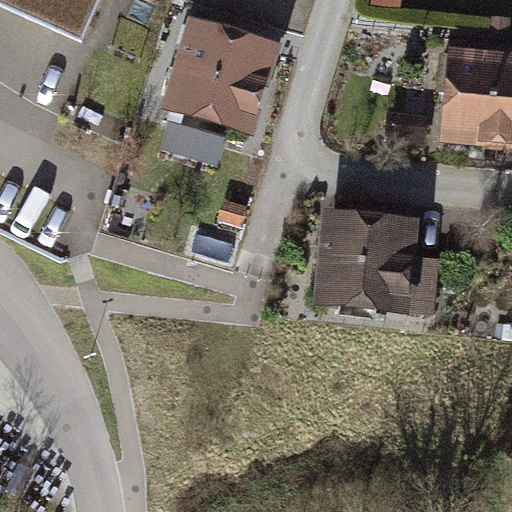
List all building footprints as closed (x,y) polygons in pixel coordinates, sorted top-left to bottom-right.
[(0,0),(0,3),(85,41),(102,0),(0,0)] [(200,27),(174,115),(192,120),(181,155),(222,167),(233,133),(261,141),(284,63),(229,47),(233,36),(200,27)] [(511,55),(446,50),(443,89),(460,90),(456,139),(511,143),(511,55)] [(425,119),(388,116),(386,134),(423,137),(425,119)] [(348,212),(323,209),(314,300),(432,312),(437,264),(406,261),(410,219),(379,216),(381,203),(349,200),(348,212)]
